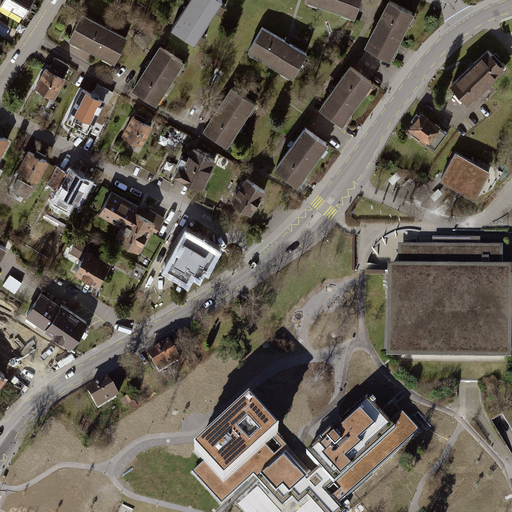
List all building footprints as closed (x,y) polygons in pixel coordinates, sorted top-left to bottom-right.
[(34,0),(33,0),(0,0),(0,7),(22,21),(34,0)] [(221,3),(216,0),(188,0),(168,31),(192,47),(221,3)] [(359,0),(305,0),(304,3),(352,20),(359,0)] [(412,17),(387,2),(361,47),(386,62),(412,17)] [(124,40),(80,16),(66,42),(110,66),(124,40)] [(305,56),(261,29),(246,54),(290,81),(305,56)] [(182,61),(159,46),(133,88),(155,102),(182,61)] [(506,69),(487,50),(448,88),(467,107),(506,69)] [(372,84),(349,67),(317,109),(340,126),(372,84)] [(64,79),(43,69),(32,90),(53,101),(64,79)] [(93,95),(84,90),(68,121),(88,131),(104,100),(108,102),(113,92),(99,85),(93,95)] [(254,101),(232,87),(204,129),(227,144),(254,101)] [(150,125),(133,116),(124,133),(141,142),(150,125)] [(446,133),(422,116),(409,134),(433,151),(446,133)] [(329,145),(306,127),(276,169),(299,186),(329,145)] [(0,154),(8,140),(0,135),(0,154)] [(215,160),(193,147),(178,173),(201,185),(215,160)] [(56,166),(28,151),(19,168),(23,170),(13,188),(26,195),(32,184),(34,185),(42,172),(44,173),(42,177),(48,181),(56,166)] [(444,175),(443,178),(475,195),(489,170),(456,153),(444,175)] [(68,173),(56,166),(48,181),(60,187),(54,198),(69,206),(73,199),(77,201),(89,177),(71,167),(68,173)] [(497,186),(506,178),(496,168),(488,175),(497,186)] [(266,193),(246,180),(229,206),(249,218),(266,193)] [(150,215),(112,193),(101,214),(123,227),(117,238),(142,253),(154,232),(158,234),(166,219),(152,211),(150,215)] [(221,249),(187,231),(167,266),(192,279),(197,270),(202,273),(208,263),(212,266),(221,249)] [(389,271),(388,360),(401,360),(401,379),(503,382),(511,382),(511,267),(504,268),(504,264),(505,246),(480,246),(480,239),(432,238),(432,245),(399,245),(399,266),(389,266),(389,271)] [(115,262),(78,241),(71,254),(83,261),(77,271),(101,285),(115,262)] [(12,273),(5,284),(17,291),(24,281),(12,273)] [(92,324),(42,293),(27,318),(77,349),(92,324)] [(0,390),(25,356),(0,337),(0,390)] [(170,345),(149,356),(160,376),(181,365),(170,345)] [(112,381),(89,393),(101,413),(123,401),(112,381)] [(267,405),(274,410),(279,403),(272,398),(267,405)] [(389,423),(378,410),(369,400),(343,423),(301,461),(291,450),(287,445),(254,475),(257,479),(278,501),(281,498),(286,504),(293,498),(299,505),(309,495),(316,503),(324,511),(339,511),(343,509),(339,504),(420,431),(410,420),(402,411),(389,423)] [(279,437),(250,404),(194,454),(202,463),(191,472),(220,504),(254,475),(287,445),(279,437)] [(130,429),(144,424),(140,412),(126,417),(130,429)]
